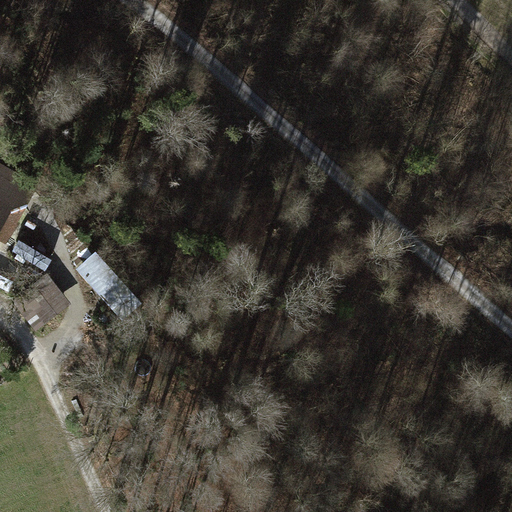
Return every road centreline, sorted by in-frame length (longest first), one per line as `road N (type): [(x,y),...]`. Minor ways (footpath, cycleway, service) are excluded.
road 1 (unclassified): [(511,326),(184,36),(128,0)]
road 2 (track): [(51,376),(103,511)]
